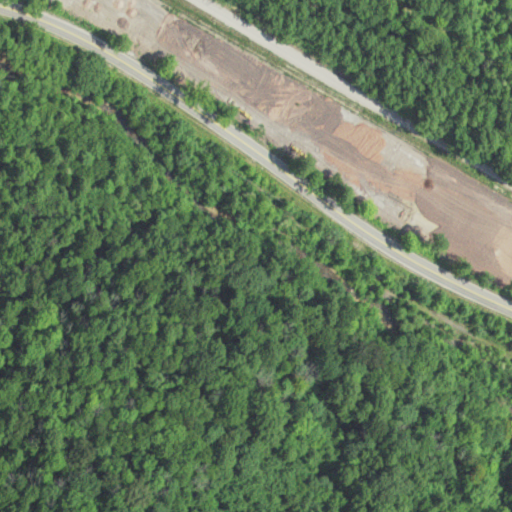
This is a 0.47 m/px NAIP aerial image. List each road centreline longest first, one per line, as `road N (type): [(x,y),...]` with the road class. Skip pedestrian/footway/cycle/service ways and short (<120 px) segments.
road 1 (secondary): [(511,302),(308,203),(213,124),(83,43),(0,15)]
road 2 (residential): [(195,0),(511,186)]
road 3 (track): [(213,124),(93,209),(0,198)]
